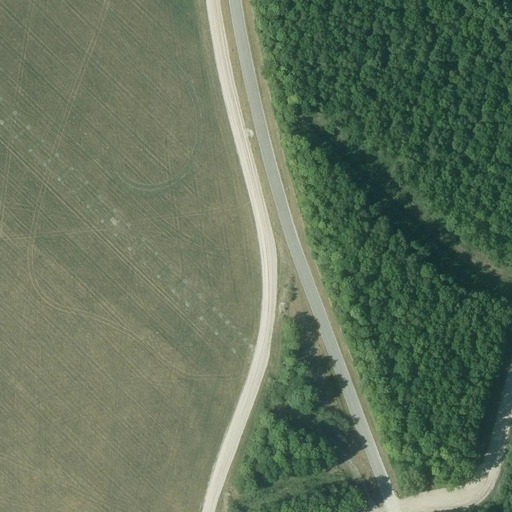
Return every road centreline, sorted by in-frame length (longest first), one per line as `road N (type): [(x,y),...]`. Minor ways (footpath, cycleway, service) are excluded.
road 1 (track): [(370,511),(264,235),(214,0)]
road 2 (unknown): [(286,291),(271,306),(220,509)]
